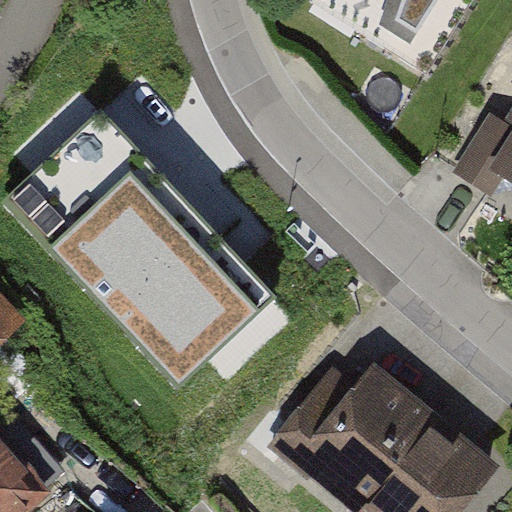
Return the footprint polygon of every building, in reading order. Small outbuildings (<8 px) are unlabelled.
[(376,0),(362,34),(426,72),(473,0),(376,0)] [(511,132),(494,121),(460,173),(491,193),(505,172),(511,176),(511,132)] [(108,167),(86,144),(13,213),(172,382),(246,313),(226,292),(241,278),(123,153),(108,167)] [(0,334),(12,323),(0,310),(0,334)] [(456,511),(493,467),(378,375),(360,397),(334,376),(275,449),(309,476),(313,470),(366,511),(456,511)] [(0,511),(24,511),(45,494),(0,444),(0,511)]
